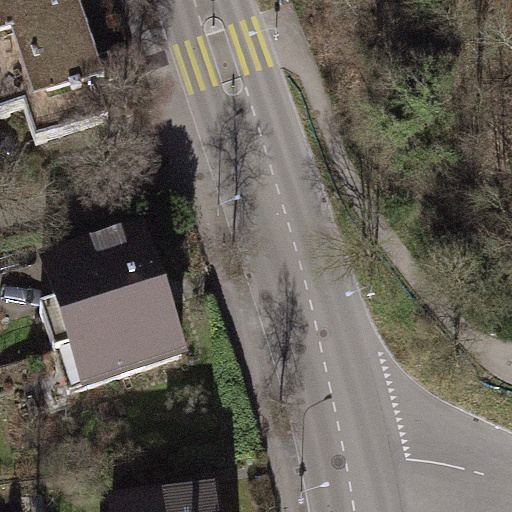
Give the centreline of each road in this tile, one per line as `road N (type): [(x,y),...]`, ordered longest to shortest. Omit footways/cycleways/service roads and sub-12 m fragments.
road 1 (secondary): [(203,0),(354,467)]
road 2 (residential): [(354,467),(409,459),(511,483)]
